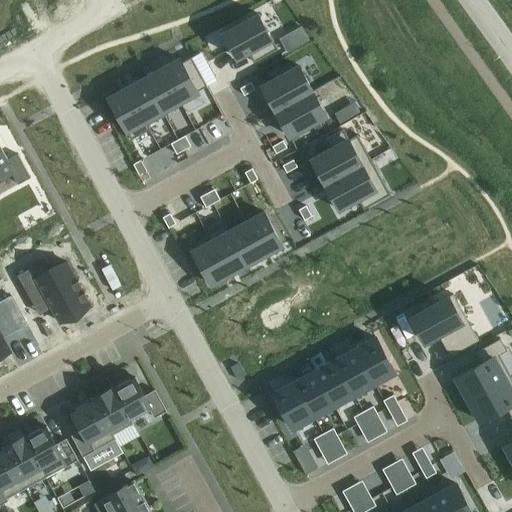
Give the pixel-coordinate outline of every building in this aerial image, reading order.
[(259,13),(223,32),(237,57),(248,51),(254,62),(278,49),(259,13)] [(301,27),(280,38),(288,51),(309,40),(301,27)] [(191,57),(182,62),(193,82),(202,77),(191,57)] [(180,58),(162,69),(180,101),(198,91),(198,90),(207,85),(202,77),(193,82),(182,62),(180,58)] [(300,66),(262,86),(275,111),(313,90),(300,66)] [(162,69),(144,78),(165,115),(166,114),(163,110),(180,101),(162,69)] [(144,78),(127,88),(150,129),(148,124),(165,115),(144,78)] [(251,82),(240,88),(244,95),(255,89),(251,82)] [(127,88),(109,98),(127,131),(131,139),(150,129),(127,88)] [(313,90),(275,111),(289,136),(327,115),(313,90)] [(331,149),(311,160),(325,184),(371,159),(358,134),(349,139),(343,128),(325,138),(331,149)] [(185,135),(178,139),(184,150),(191,146),(185,135)] [(178,139),(171,143),(177,154),(184,150),(178,139)] [(283,140),(272,146),(276,153),(287,147),(283,140)] [(0,147),(0,179),(12,172),(18,184),(31,177),(18,153),(7,160),(0,147)] [(140,159),(133,163),(139,174),(146,170),(140,159)] [(293,159),(283,165),(286,172),(297,166),(293,159)] [(371,159),(325,184),(338,209),(358,198),(364,209),(390,194),(371,159)] [(252,168),(245,172),(251,183),(258,179),(252,168)] [(214,188),(207,192),(213,203),(220,199),(214,188)] [(207,192),(200,196),(206,207),(213,203),(207,192)] [(306,205),(299,209),(305,220),(312,216),(306,205)] [(265,211),(246,221),(264,254),(283,244),(265,211)] [(170,213),(163,217),(168,228),(176,224),(170,213)] [(230,231),(229,231),(247,264),(264,254),(246,221),(230,231)] [(225,222),(206,233),(210,241),(211,241),(229,273),(247,264),(229,231),(230,231),(225,222)] [(210,241),(193,251),(211,284),(229,273),(211,241),(210,241)] [(44,265),(20,278),(39,312),(49,306),(51,310),(53,309),(62,325),(71,320),(93,308),(91,303),(90,304),(68,264),(49,274),(44,265)] [(453,293),(412,316),(425,340),(438,333),(450,355),(478,340),(453,293)] [(0,354),(9,350),(0,334),(25,321),(11,294),(0,300),(0,354)] [(376,337),(355,348),(374,383),(395,371),(376,337)] [(482,362),(456,377),(468,399),(510,376),(498,355),(507,350),(500,338),(476,351),(482,362)] [(355,348),(335,359),(354,394),(374,383),(355,348)] [(335,359),(315,370),(334,405),(354,394),(335,359)] [(296,380),(295,381),(314,416),(334,405),(315,370),(296,381),(296,380)] [(114,387),(113,388),(132,424),(133,423),(131,419),(149,409),(154,417),(166,410),(155,389),(144,395),(134,376),(114,387)] [(511,379),(510,376),(468,399),(480,421),(506,406),(511,416),(511,379)] [(295,381),(274,392),(276,397),(279,402),(293,427),(314,416),(295,381)] [(113,388),(93,399),(115,439),(116,438),(113,434),(132,424),(113,388)] [(393,394),(383,400),(387,407),(397,401),(393,394)] [(82,429),(72,435),(83,456),(115,439),(93,399),(72,410),(82,429)] [(373,405),(363,411),(367,418),(377,413),(373,405)] [(363,411),(354,416),(358,423),(367,418),(363,411)] [(45,425),(24,437),(41,468),(46,477),(78,459),(73,450),(66,438),(55,444),(45,425)] [(333,427),(323,433),(327,440),(337,435),(333,427)] [(323,433),(314,438),(318,445),(327,440),(323,433)] [(24,437),(4,448),(21,479),(26,488),(46,477),(41,468),(24,437)] [(4,448),(0,450),(0,504),(8,500),(7,498),(26,488),(21,479),(4,448)] [(432,465),(422,470),(426,477),(436,472),(432,465)] [(412,476),(402,481),(406,488),(416,483),(412,476)] [(134,481),(94,503),(98,511),(124,511),(145,501),(134,481)] [(402,481),(392,487),(396,494),(406,488),(402,481)] [(472,511),(456,483),(435,494),(445,511),(472,511)] [(445,511),(435,494),(415,505),(419,511),(445,511)] [(372,498),(362,503),(366,510),(376,505),(372,498)] [(150,511),(145,501),(124,511),(150,511)] [(362,503),(352,509),(354,511),(363,511),(366,510),(362,503)]
